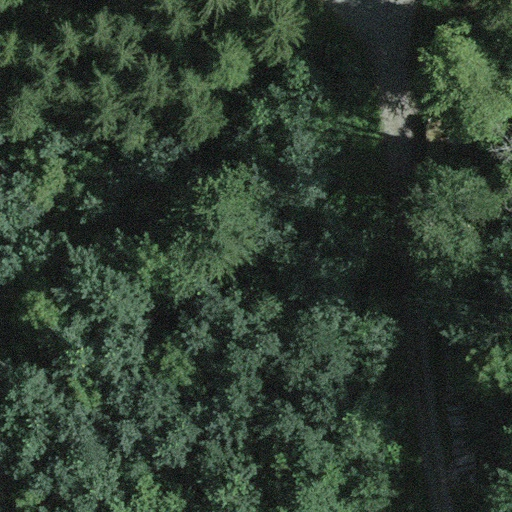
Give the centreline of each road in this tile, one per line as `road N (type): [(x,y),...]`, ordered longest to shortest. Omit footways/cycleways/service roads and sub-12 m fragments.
road 1 (track): [(378,0),(450,511)]
road 2 (track): [(0,312),(65,234),(176,165),(370,0)]
